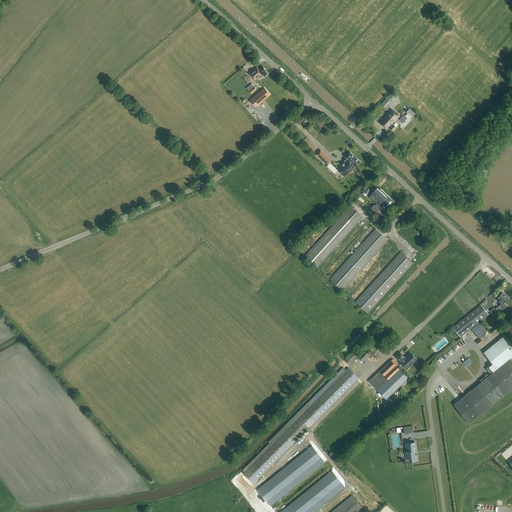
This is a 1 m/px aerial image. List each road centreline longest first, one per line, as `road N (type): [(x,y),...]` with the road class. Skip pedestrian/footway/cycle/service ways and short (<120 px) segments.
road 1 (unclassified): [(0,268),(208,183),(310,102)]
road 2 (unclassified): [(511,281),(310,102)]
road 3 (unclassified): [(310,102),(202,0)]
